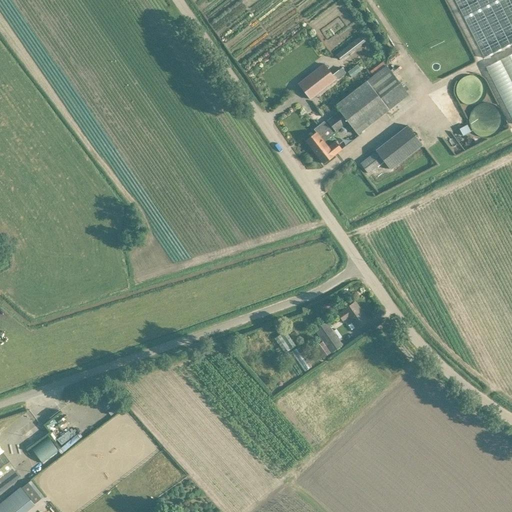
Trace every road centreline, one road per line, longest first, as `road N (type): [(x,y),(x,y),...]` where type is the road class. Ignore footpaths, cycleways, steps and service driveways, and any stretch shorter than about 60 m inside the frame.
road 1 (unclassified): [(0,405),(308,296),(361,265)]
road 2 (unclassified): [(361,265),(179,0)]
road 3 (unclassified): [(511,418),(422,344),(361,265)]
